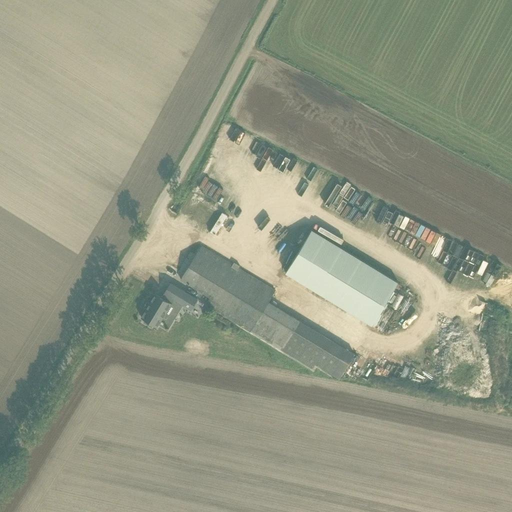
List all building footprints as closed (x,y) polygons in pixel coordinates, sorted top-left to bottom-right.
[(276,182),(289,164),(284,160),(271,179),(276,182)] [(322,191),(330,196),(338,184),(326,176),(315,194),(319,196),(322,191)] [(216,211),(218,212),(209,232),(216,235),(226,214),(223,213),(237,180),(231,178),(216,211)] [(348,186),(341,199),(348,203),(343,211),(360,220),(372,199),(348,186)] [(273,236),(282,227),(276,221),(267,229),(273,236)] [(419,224),(414,235),(443,249),(449,238),(419,224)] [(311,230),(285,273),(372,325),(398,282),(311,230)] [(254,242),(257,246),(266,238),(263,234),(254,242)] [(429,258),(433,248),(419,244),(416,253),(429,258)] [(458,257),(463,246),(456,244),(452,254),(458,257)] [(355,354),(267,301),(274,290),(201,246),(181,280),(210,297),(205,305),(249,331),(248,332),(312,370),(315,365),(339,380),(355,354)] [(476,285),(479,272),(473,270),(470,284),(476,285)] [(476,285),(487,289),(491,279),(485,277),(479,275),(476,285)] [(197,299),(170,283),(161,297),(155,294),(141,318),(145,320),(143,322),(151,327),(153,325),(158,328),(166,315),(168,317),(177,302),(191,310),(197,299)]
